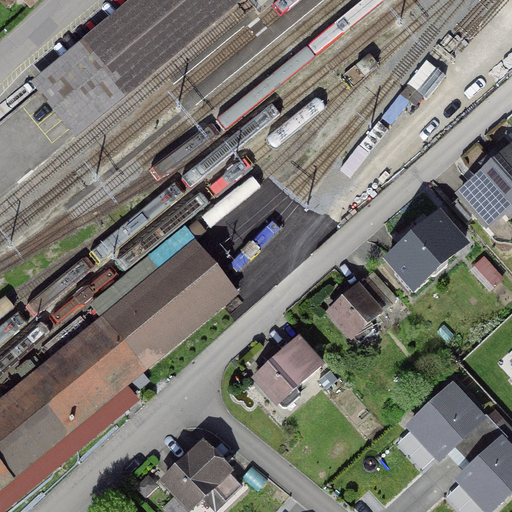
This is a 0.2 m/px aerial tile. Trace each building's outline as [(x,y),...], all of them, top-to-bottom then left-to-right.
[(130,0),(31,82),(41,94),(154,0),(130,0)] [(67,125),(218,0),(154,0),(41,94),(67,125)] [(218,0),(67,125),(77,136),(240,0),(218,0)] [(471,76),(485,92),(507,71),(493,56),(471,76)] [(479,167),(485,174),(457,199),(483,227),(511,201),(511,158),(507,153),(498,162),(492,155),(479,167)] [(415,227),(419,232),(386,261),(413,292),(428,278),(432,279),(445,267),(445,263),(442,259),(462,242),(439,216),(429,224),(428,223),(424,227),(421,222),(415,227)] [(0,401),(0,486),(237,294),(224,277),(208,259),(196,243),(0,401)] [(497,297),(504,291),(483,265),(475,272),(497,297)] [(388,308),(364,281),(350,293),(346,288),(341,293),(345,298),(327,313),(354,344),(358,344),(371,333),(371,329),(368,325),(388,308)] [(303,381),(313,372),(291,347),(279,356),(274,351),(263,361),(268,366),(253,379),(280,410),(284,410),(297,399),(297,395),(294,391),(304,382),(303,381)] [(484,424),(453,390),(408,432),(439,465),(484,424)] [(496,511),(511,498),(511,451),(504,443),(459,485),(483,511),(496,511)] [(210,511),(214,511),(239,489),(200,448),(161,483),(175,497),(162,510),(164,511),(186,511),(200,500),(210,511)]
